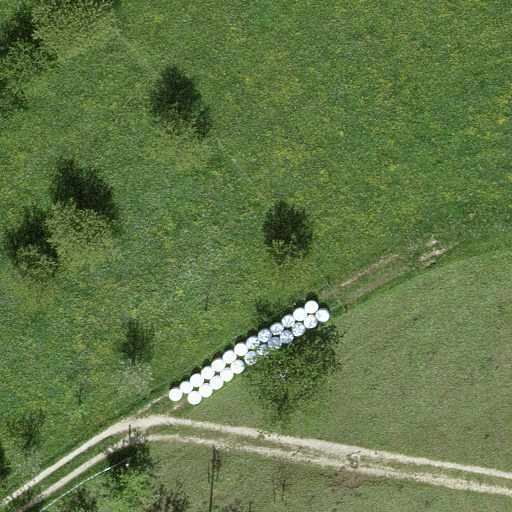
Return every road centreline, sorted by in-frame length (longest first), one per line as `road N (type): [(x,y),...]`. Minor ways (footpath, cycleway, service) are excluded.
road 1 (track): [(12,511),(150,409),(511,240)]
road 2 (track): [(150,409),(511,493)]
